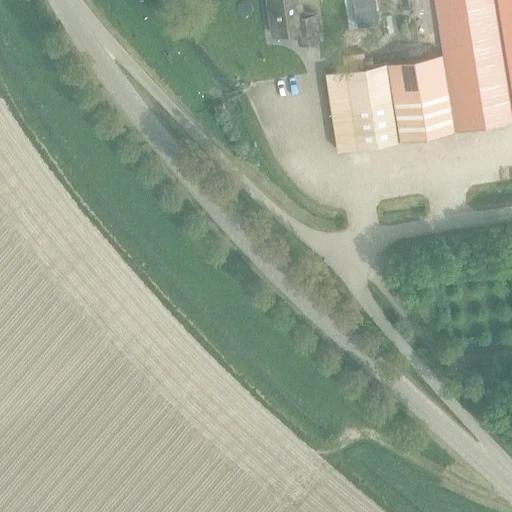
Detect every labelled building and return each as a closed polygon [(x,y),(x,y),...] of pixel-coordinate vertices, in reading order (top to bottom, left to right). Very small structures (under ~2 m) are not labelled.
[(266,0),(272,34),(296,30),(298,42),(318,39),(314,14),(302,16),(299,0),(266,0)] [(377,0),(355,0),(359,26),(381,23),(377,0)] [(435,0),(444,52),(456,130),(511,121),(511,106),(495,0),(435,0)] [(511,0),(497,0),(511,90),(511,0)] [(384,61),(396,141),(456,130),(444,52),(399,59),(384,61)] [(384,61),(324,70),(336,149),(396,141),(384,61)] [(251,80),(272,129),(286,123),(265,74),(251,80)]
